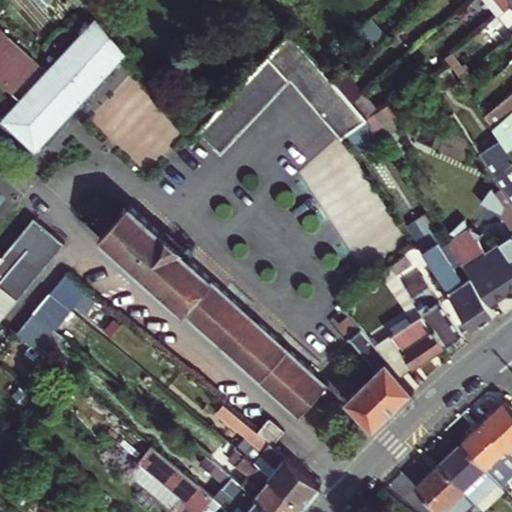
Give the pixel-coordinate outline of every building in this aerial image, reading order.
[(38,150),(129,50),(100,15),(4,118),(38,150)] [(385,39),(370,21),(360,29),(376,47),(385,39)] [(0,76),(17,92),(42,63),(0,23),(0,76)] [(299,75),(349,134),(350,133),(370,118),(356,101),(337,79),(294,29),(276,48),(299,75)] [(198,132),(223,154),(299,75),(276,48),(275,49),(198,132)] [(450,57),(456,66),(464,60),(457,50),(450,57)] [(367,92),(348,70),(337,79),(356,101),(367,92)] [(482,88),(470,71),(463,77),(474,94),(482,88)] [(356,101),(370,118),(381,109),(367,92),(356,101)] [(144,94),(115,121),(126,132),(115,142),(142,171),(182,133),(144,94)] [(511,96),(489,116),(504,138),(511,149),(511,148),(511,96)] [(436,127),(416,141),(445,186),(466,172),(436,127)] [(511,149),(504,138),(483,152),(508,189),(511,195),(511,149)] [(511,195),(508,189),(500,194),(507,205),(503,208),(511,221),(511,236),(488,252),(497,266),(511,288),(511,195)] [(496,197),(503,208),(507,205),(500,194),(496,197)] [(105,235),(303,414),(332,381),(134,202),(105,235)] [(475,243),(480,239),(460,209),(455,213),(475,243)] [(0,255),(0,280),(19,296),(64,242),(33,215),(0,255)] [(451,241),(497,311),(511,301),(511,288),(497,266),(488,272),(477,256),(462,234),(451,241)] [(437,267),(475,326),(497,311),(451,241),(448,237),(427,252),(437,267)] [(488,272),(497,266),(488,252),(486,249),(477,256),(488,272)] [(394,264),(399,272),(415,261),(408,251),(394,264)] [(429,273),(437,267),(427,252),(419,257),(429,273)] [(447,346),(415,297),(412,292),(399,272),(394,264),(393,265),(386,271),(417,317),(378,345),(404,375),(447,346)] [(73,309),(90,289),(72,274),(55,293),(73,309)] [(415,297),(447,346),(465,333),(431,280),(425,283),(428,288),(415,297)] [(428,288),(425,283),(412,292),(415,297),(428,288)] [(57,328),(73,309),(55,293),(39,313),(57,328)] [(57,328),(39,313),(21,334),(40,349),(57,328)] [(380,369),(350,399),(373,422),(378,427),(416,389),(404,375),(378,345),(363,328),(353,337),(380,369)] [(511,404),(508,400),(484,423),(511,452),(511,404)] [(260,446),(252,457),(307,502),(322,483),(276,444),(261,431),(229,405),(222,414),(260,446)] [(261,431),(276,444),(288,430),(273,417),(261,431)] [(511,452),(484,423),(463,443),(499,483),(510,473),(511,475),(511,452)] [(235,511),(218,497),(144,435),(120,464),(177,511),(235,511)] [(478,503),(499,483),(463,443),(442,464),(475,501),(478,503)] [(192,454),(220,477),(227,469),(199,445),(192,454)] [(239,446),(229,459),(238,466),(239,464),(248,453),(239,446)] [(244,482),(279,511),(298,511),(307,502),(252,457),(248,453),(239,464),(251,473),(244,482)] [(177,511),(120,464),(114,472),(161,511),(177,511)] [(463,511),(475,501),(442,464),(417,488),(440,511),(443,511),(451,505),(456,511),(463,511)] [(235,511),(279,511),(244,482),(227,469),(220,477),(228,484),(218,497),(235,511)] [(486,511),(507,491),(499,483),(478,503),(486,511)]
